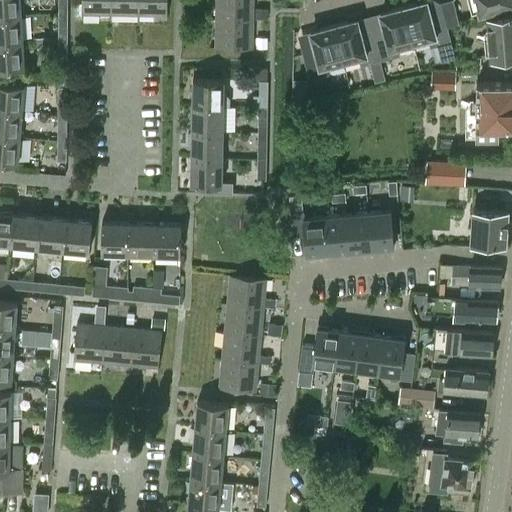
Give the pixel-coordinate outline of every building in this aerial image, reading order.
[(0,0),(0,15),(20,14),(19,0),(0,0)] [(58,0),(58,9),(68,9),(67,0),(58,0)] [(82,0),(82,14),(110,14),(110,0),(82,0)] [(138,14),(138,0),(110,0),(110,14),(138,14)] [(138,0),(138,14),(167,15),(167,0),(138,0)] [(253,0),(215,0),(215,18),(253,19),(253,0)] [(511,0),(467,0),(471,14),(511,3),(511,0)] [(403,6),(412,42),(428,38),(430,46),(449,41),(446,26),(458,23),(452,1),(439,4),(442,16),(431,19),(427,1),(417,4),(416,3),(403,6)] [(396,47),(412,42),(403,6),(389,10),(390,11),(380,14),(384,31),(373,34),(380,59),(398,54),(396,47)] [(254,18),(265,18),(265,8),(255,8),(254,18)] [(67,34),(68,13),(58,13),(58,34),(67,34)] [(491,59),(511,57),(511,13),(488,15),(491,59)] [(20,14),(0,15),(0,41),(22,40),(20,14)] [(252,48),(253,19),(215,18),(215,47),(252,48)] [(380,59),(373,34),(362,37),(357,20),(347,22),(347,21),(333,25),(343,61),(359,56),(361,64),(380,59)] [(327,65),(343,61),(333,25),(320,28),(320,29),(310,32),(315,50),(303,53),(310,78),(329,73),(327,65)] [(267,37),(256,37),(256,47),(267,47),(267,37)] [(67,59),(67,38),(58,38),(58,59),(67,59)] [(22,40),(0,41),(0,68),(24,66),(22,40)] [(432,71),(431,87),(447,88),(448,71),(432,71)] [(66,77),(58,77),(58,111),(67,111),(67,87),(66,87),(66,77)] [(228,94),(224,93),(225,78),(193,77),(192,104),(224,105),(230,105),(230,96),(228,94)] [(253,106),(258,106),(268,107),(268,81),(259,80),(258,95),(253,95),(253,106)] [(0,107),(21,110),(23,83),(0,81),(0,107)] [(511,127),(511,83),(477,83),(475,126),(511,127)] [(224,105),(192,104),(192,130),(224,131),(224,105)] [(267,128),(268,107),(258,106),(258,127),(267,128)] [(0,134),(19,136),(21,110),(0,107),(0,134)] [(67,136),(67,115),(58,115),(57,136),(67,136)] [(224,131),(192,130),(191,157),(223,158),(224,131)] [(267,154),(267,133),(258,132),(257,153),(267,154)] [(19,136),(0,134),(0,160),(17,162),(19,136)] [(67,161),(67,140),(57,140),(57,160),(67,161)] [(223,182),(223,158),(191,157),(191,183),(207,184),(207,192),(233,193),(234,182),(223,182)] [(267,180),(267,159),(257,158),(257,180),(267,180)] [(467,161),(426,159),(425,183),(465,184),(467,161)] [(396,180),(388,181),(389,194),(397,193),(396,180)] [(366,183),(353,185),(353,193),(367,191),(366,183)] [(475,205),(511,205),(511,188),(476,188),(475,205)] [(345,192),(332,193),(333,201),(346,200),(345,192)] [(391,209),(369,211),(372,247),(394,245),(391,209)] [(473,209),(470,241),(470,243),(506,245),(508,211),(473,209)] [(330,250),(327,215),(304,217),(304,210),(291,211),(293,235),(305,234),(306,252),(330,250)] [(0,243),(10,244),(13,213),(0,211),(0,243)] [(372,247),(369,211),(348,213),(351,248),(372,247)] [(39,216),(13,213),(10,244),(36,247),(39,216)] [(351,248),(348,213),(327,215),(330,250),(351,248)] [(62,249),(65,218),(39,216),(36,247),(62,249)] [(65,218),(62,249),(88,252),(91,220),(65,218)] [(126,253),(127,221),(101,220),(100,252),(126,253)] [(152,254),(153,222),(127,221),(126,253),(152,254)] [(179,255),(180,223),(153,222),(152,254),(179,255)] [(500,287),(502,268),(453,264),(451,283),(500,287)] [(228,274),(226,302),(263,306),(264,297),(266,277),(228,274)] [(32,290),(33,281),(12,279),(11,288),(32,290)] [(58,292),(59,283),(36,281),(35,290),(58,292)] [(87,295),(88,286),(66,284),(65,293),(87,295)] [(127,299),(128,287),(93,284),(92,295),(127,299)] [(152,301),(153,287),(133,285),(132,300),(152,301)] [(179,303),(180,295),(159,292),(158,302),(179,303)] [(264,297),(263,306),(272,307),(273,298),(264,297)] [(496,321),(498,302),(456,298),(454,316),(496,321)] [(0,327),(14,328),(16,302),(0,301),(0,327)] [(263,306),(226,302),(223,330),(260,334),(263,306)] [(62,326),(63,306),(54,305),(52,326),(62,326)] [(164,328),(164,319),(152,317),(151,327),(164,328)] [(73,358),(101,361),(104,325),(76,323),(73,358)] [(269,323),(268,333),(281,334),(282,325),(269,323)] [(130,363),(133,328),(104,325),(101,361),(130,363)] [(302,345),(299,369),(313,371),(314,364),(335,367),(340,329),(337,329),(317,326),(317,329),(315,346),(302,345)] [(0,353),(13,354),(14,328),(0,327),(0,353)] [(432,364),(445,366),(445,365),(451,366),(453,351),(492,355),(494,332),(436,327),(432,364)] [(133,328),(130,363),(158,366),(161,330),(133,328)] [(357,370),(362,332),(340,329),(335,367),(357,370)] [(51,346),(52,331),(37,330),(36,345),(51,346)] [(223,330),(220,359),(258,362),(260,334),(223,330)] [(60,351),(61,332),(52,331),(51,346),(51,351),(60,351)] [(378,372),(383,335),(362,332),(357,370),(378,372)] [(415,353),(403,352),(405,338),(383,335),(378,372),(398,375),(398,380),(411,382),(415,353)] [(0,379),(11,380),(13,354),(0,353),(0,379)] [(50,355),(49,378),(58,379),(60,355),(50,355)] [(260,355),(260,362),(270,363),(270,356),(260,355)] [(258,362),(220,359),(217,387),(255,391),(258,362)] [(485,394),(488,371),(487,371),(451,367),(451,366),(445,365),(445,366),(443,379),(439,378),(438,387),(442,388),(481,393),(485,394)] [(311,385),(313,371),(299,369),(297,383),(311,385)] [(341,379),(340,387),(353,389),(355,381),(341,379)] [(276,396),(277,384),(261,382),(260,394),(276,396)] [(368,384),(366,397),(374,398),(376,385),(368,384)] [(411,387),(409,404),(421,405),(423,389),(411,387)] [(48,388),(47,397),(57,398),(57,389),(48,388)] [(0,390),(0,416),(11,417),(12,391),(0,390)] [(47,397),(46,418),(55,418),(57,398),(47,397)] [(350,423),(353,401),(337,399),(334,421),(350,423)] [(196,401),(194,427),(225,430),(227,403),(196,401)] [(273,429),(275,408),(266,407),(264,428),(273,429)] [(439,408),(435,430),(445,431),(443,438),(462,441),(463,434),(476,436),(479,414),(439,408)] [(329,415),(318,414),(317,424),(327,426),(329,415)] [(0,443),(10,444),(10,443),(11,417),(0,416),(0,443)] [(53,443),(55,423),(45,423),(44,443),(53,443)] [(225,430),(194,427),(192,453),(222,456),(225,430)] [(416,444),(418,432),(397,428),(395,441),(416,444)] [(263,432),(262,445),(261,456),(270,457),(273,433),(263,432)] [(10,444),(0,443),(0,491),(24,492),(24,467),(22,467),(23,444),(10,443),(10,444)] [(51,470),(53,447),(43,447),(42,470),(51,470)] [(432,450),(427,481),(429,482),(428,489),(445,491),(446,484),(468,487),(472,462),(445,457),(446,452),(432,450)] [(192,453),(189,479),(220,482),(222,456),(192,453)] [(268,481),(270,461),(261,460),(259,480),(268,481)] [(220,482),(189,479),(187,505),(218,508),(220,482)] [(266,506),(268,486),(258,485),(256,506),(266,506)]
